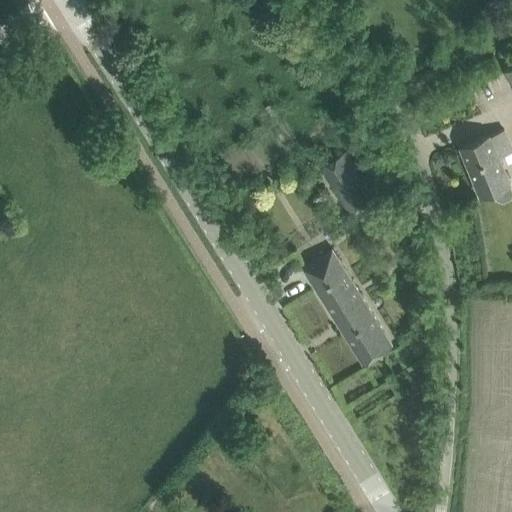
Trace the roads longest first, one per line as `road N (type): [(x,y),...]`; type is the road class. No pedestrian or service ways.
road 1 (tertiary): [(388,511),(69,0)]
road 2 (residential): [(440,511),(451,348),(439,243),(404,132),(312,0)]
road 3 (track): [(379,89),(493,0)]
